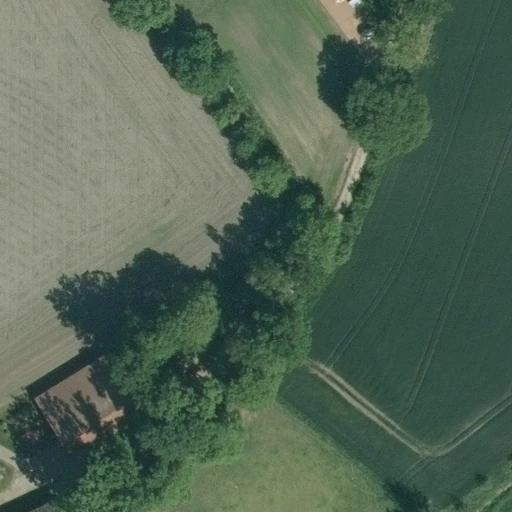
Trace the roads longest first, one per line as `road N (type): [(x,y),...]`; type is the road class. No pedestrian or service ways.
road 1 (track): [(160,406),(328,240),(414,0)]
road 2 (unclassified): [(0,440),(68,472),(96,511)]
